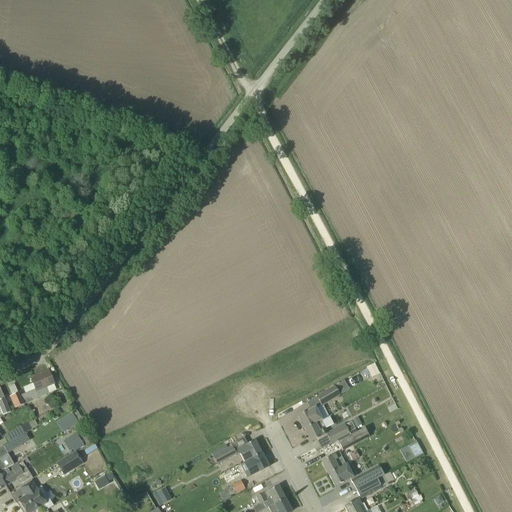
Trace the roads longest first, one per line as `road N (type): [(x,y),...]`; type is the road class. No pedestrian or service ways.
road 1 (track): [(467,511),(199,0)]
road 2 (unclassified): [(0,374),(58,337),(323,0)]
